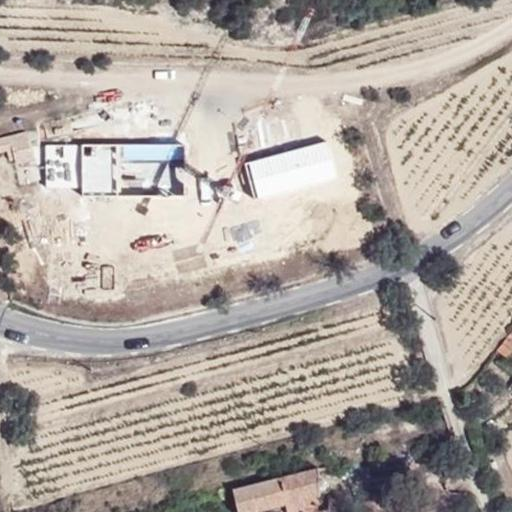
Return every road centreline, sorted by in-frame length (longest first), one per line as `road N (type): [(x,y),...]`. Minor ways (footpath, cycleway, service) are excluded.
road 1 (tertiary): [(0,318),(42,334),(132,339),(344,288),(451,238),(511,187)]
road 2 (track): [(0,74),(154,85),(336,80),(419,68),(511,22)]
